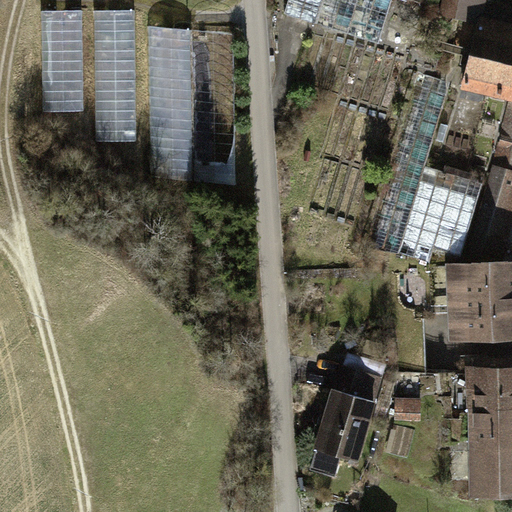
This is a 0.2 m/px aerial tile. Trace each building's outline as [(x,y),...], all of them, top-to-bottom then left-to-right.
[(393,0),(290,0),(286,14),(380,43),(393,0)] [(486,0),(448,0),(445,14),(458,18),(459,16),(481,22),(481,21),(486,0)] [(83,9),(43,10),(46,112),(86,111),(83,9)] [(137,11),(96,12),(99,144),(139,143),(137,11)] [(469,86),(507,95),(511,75),(511,28),(481,21),(481,22),(466,81),(464,80),(462,86),(468,88),(469,86)] [(235,187),(232,34),(190,35),(190,28),(151,28),(154,181),(193,180),(193,188),(235,187)] [(344,260),(404,57),(325,34),(309,90),(337,99),(294,246),(344,260)] [(433,70),(438,53),(413,47),(409,64),(433,70)] [(443,80),(420,73),(368,248),(432,262),(435,252),(463,260),(486,178),(446,166),(445,171),(427,166),(448,95),(439,92),(443,80)] [(511,103),(496,167),(511,170),(511,103)] [(511,263),(454,266),(456,302),(511,300),(511,263)] [(466,334),(466,339),(511,336),(511,300),(456,302),(456,325),(459,325),(460,334),(466,334)] [(473,366),(474,409),(511,407),(511,358),(496,358),(496,361),(477,361),(477,366),(473,366)] [(358,458),(382,377),(344,366),(337,390),(336,390),(313,468),(336,474),(342,453),(358,458)] [(421,401),(399,401),(399,419),(421,419),(421,401)] [(511,407),(474,409),(476,496),(511,495),(511,407)]
